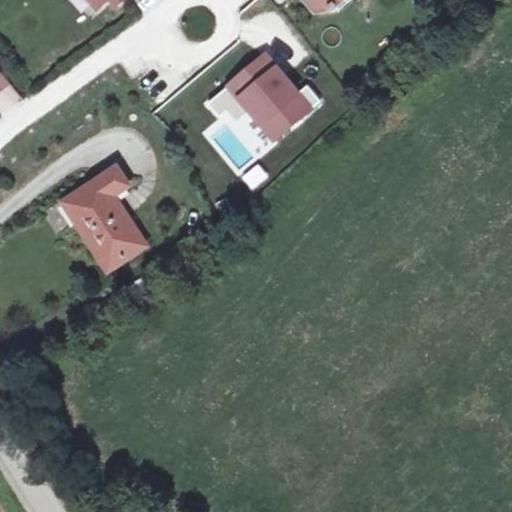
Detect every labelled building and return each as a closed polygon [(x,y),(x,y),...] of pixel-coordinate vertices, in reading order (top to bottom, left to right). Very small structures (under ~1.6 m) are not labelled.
[(124,0),(90,0),(99,9),(109,0),(119,0),(122,3),(124,0)] [(306,0),(314,8),(314,9),(318,11),(320,11),(323,11),(326,11),(328,11),(331,9),(333,12),(338,7),(336,5),(341,0),(306,0)] [(279,132),(317,101),(306,88),(294,98),(261,57),(204,105),(215,119),(232,105),(242,116),(256,105),(279,132)] [(0,91),(10,83),(3,74),(0,76),(0,91)] [(146,246),(114,197),(130,186),(118,169),(65,204),(109,271),(146,246)] [(181,269),(197,254),(185,241),(169,256),(181,269)]
